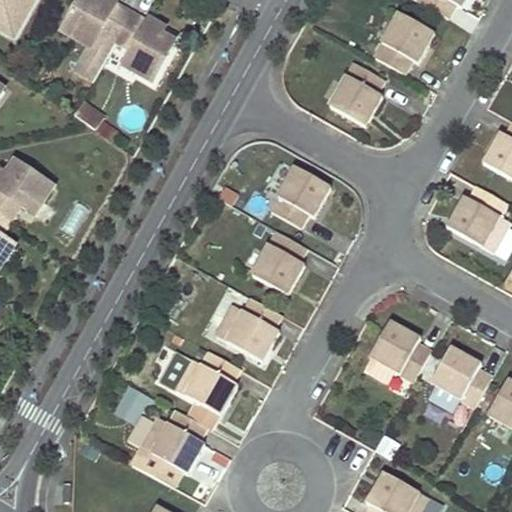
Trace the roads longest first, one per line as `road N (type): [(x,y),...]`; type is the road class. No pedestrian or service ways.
road 1 (tertiary): [(3,507),(230,99)]
road 2 (residential): [(377,247),(288,400),(272,450)]
road 3 (residential): [(404,193),(511,5)]
road 4 (residential): [(230,99),(404,193)]
road 5 (residential): [(511,320),(377,247)]
